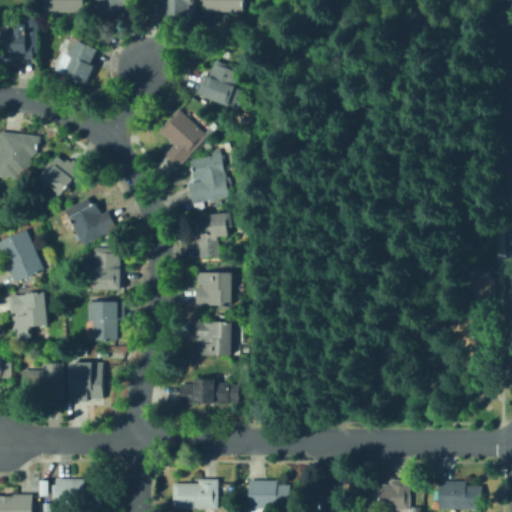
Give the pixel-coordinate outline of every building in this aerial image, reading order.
[(86,0),(86,13),(62,13),(62,11),(47,11),(47,0),(86,0)] [(139,0),(139,5),(126,5),(126,20),(100,20),(100,4),(97,5),(97,0),(139,0)] [(195,0),(195,5),(190,5),(190,20),(164,20),(164,4),(150,4),(150,0),(195,0)] [(246,0),(246,12),(207,11),(207,0),(246,0)] [(39,16),(40,52),(34,52),(35,58),(16,59),(17,62),(3,63),(1,53),(1,37),(0,37),(0,27),(2,27),(2,26),(16,25),(16,24),(18,24),(17,17),(39,16)] [(99,49),(93,64),(97,66),(88,84),(59,70),(67,53),(71,55),(78,39),(99,49)] [(243,69),(237,88),(244,90),(238,107),(198,94),(205,74),(212,76),(217,60),(243,69)] [(197,101),(191,109),(186,104),(192,97),(197,101)] [(216,112),(209,108),(213,101),(220,106),(216,112)] [(210,135),(180,168),(166,155),(176,144),(161,130),(181,108),(210,135)] [(216,130),(212,127),(216,122),(220,126),(216,130)] [(42,136),(41,144),(39,144),(38,155),(32,154),(30,174),(18,172),(18,176),(0,174),(0,166),(2,151),(0,151),(2,132),(42,136)] [(223,148),(224,155),(227,154),(228,163),(226,164),(232,196),(195,203),(191,183),(198,181),(194,159),(218,154),(217,149),(223,148)] [(59,156),(67,162),(70,159),(74,161),(75,159),(88,169),(77,183),(74,181),(68,189),(74,193),(71,196),(69,194),(67,197),(60,198),(53,192),(55,188),(42,178),(49,169),(48,168),(52,162),(54,163),(59,156)] [(90,198),(94,205),(99,203),(105,214),(111,210),(120,227),(86,245),(67,211),(90,198)] [(223,255),(203,257),(198,217),(214,214),(229,213),(231,235),(221,236),(223,255)] [(39,251),(47,270),(18,283),(10,266),(15,264),(12,256),(7,259),(0,244),(0,241),(29,229),(39,251)] [(123,249),(123,269),(128,269),(128,288),(124,288),(124,289),(97,289),(97,287),(90,287),(90,269),(98,270),(98,247),(123,247),(123,249)] [(234,272),(234,305),(198,305),(198,287),(204,287),(204,284),(200,284),(200,272),(234,272)] [(49,291),(52,325),(30,327),(31,338),(19,339),(18,328),(16,328),(15,316),(20,315),(20,313),(14,314),(12,294),(49,291)] [(127,302),(127,319),(121,319),(120,340),(95,340),(96,320),(90,320),(90,301),(127,302)] [(235,322),(235,355),(199,354),(199,343),(203,343),(203,341),(199,341),(199,322),(235,322)] [(106,362),(106,399),(94,399),(94,390),(90,390),(90,402),(73,402),(73,364),(89,364),(89,362),(106,362)] [(67,364),(67,400),(45,400),(45,390),(32,390),(32,372),(46,372),(46,363),(67,364)] [(231,383),(231,384),(242,384),(242,400),(231,401),(231,404),(212,404),(212,402),(199,402),(199,404),(182,404),(182,384),(198,384),(198,379),(217,378),(217,383),(231,383)] [(105,483),(104,507),(57,507),(57,479),(87,479),(87,483),(105,483)] [(220,479),(220,508),(174,508),(174,483),(200,483),(200,479),(220,479)] [(412,479),(412,509),(364,509),(364,484),(391,484),(391,479),(412,479)] [(292,485),(292,509),(264,509),(264,511),(253,511),(253,508),(250,508),(250,480),(278,480),(278,485),(292,485)] [(483,485),(483,509),(440,509),(440,481),(467,481),(467,485),(483,485)] [(37,496),(36,511),(0,511),(0,494),(27,494),(27,496),(37,496)]
